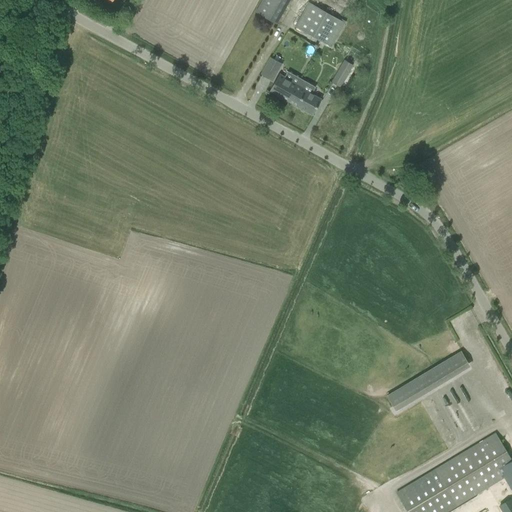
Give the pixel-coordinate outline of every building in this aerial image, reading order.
[(262,0),(255,12),(276,24),(289,0),(262,0)] [(295,27),(331,47),(344,23),(309,3),(295,27)] [(272,81),(282,64),(270,57),(260,75),(272,81)] [(340,67),(332,81),(340,86),(348,72),(348,71),(351,66),(344,62),(341,67),(340,67)] [(300,88),(301,86),(279,74),(269,91),(313,115),(321,100),(300,88)] [(461,352),(387,396),(394,408),(468,363),(461,352)] [(452,416),(461,433),(470,428),(460,411),(452,416)] [(396,493),(407,511),(446,511),(504,477),(511,491),(511,460),(495,433),(396,493)] [(500,507),(502,511),(511,511),(511,501),(511,500),(500,507)]
